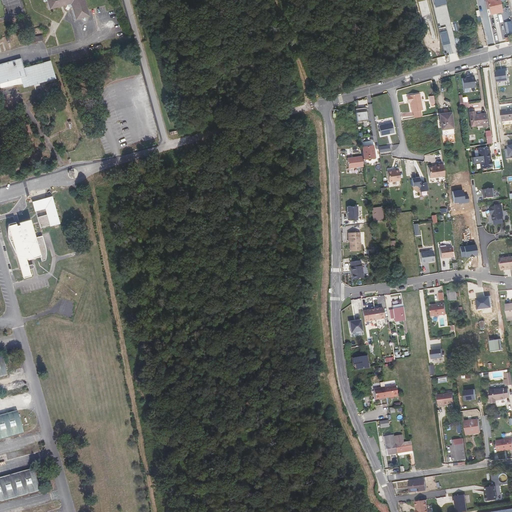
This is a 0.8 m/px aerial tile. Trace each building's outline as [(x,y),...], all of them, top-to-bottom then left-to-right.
[(84,0),(84,1),(83,0),(44,0),(48,11),(70,5),(75,21),(89,17),(84,0)] [(499,0),(485,0),(489,16),(502,13),(499,0)] [(19,59),(0,64),(0,85),(19,80),(22,70),(19,59)] [(50,62),(22,70),(19,80),(22,92),(56,81),(50,62)] [(507,71),(496,73),(497,83),(509,81),(507,71)] [(471,79),(463,80),(464,90),(476,88),(475,77),(471,77),(471,79)] [(420,95),(407,97),(408,102),(410,102),(410,104),(412,113),(413,113),(414,117),(421,116),(421,112),(423,111),(420,95)] [(475,109),(474,106),(468,106),(471,121),(477,120),(475,109)] [(476,109),(475,109),(477,120),(482,119),(482,121),(487,120),(486,119),(485,109),(485,108),(482,108),(476,109)] [(511,119),(511,109),(501,110),(503,121),(511,119)] [(454,133),(451,113),(440,115),(442,135),(454,133)] [(392,124),(379,126),(381,137),(394,134),(392,124)] [(374,151),(373,145),(363,147),(364,150),(363,151),(364,159),(375,158),(375,157),(378,156),(377,151),(374,151)] [(490,147),(478,149),(479,157),(473,157),(473,165),(480,164),(481,169),(493,167),(490,147)] [(362,157),(347,159),(349,169),(363,167),(362,157)] [(435,167),(428,168),(430,179),(446,177),(444,166),(439,166),(435,166),(435,167)] [(394,170),(387,171),(389,182),(400,180),(398,168),(394,169),(394,170)] [(422,184),(420,182),(419,178),(412,179),(413,187),(417,187),(419,189),(420,193),(428,191),(426,184),(422,184)] [(495,197),(494,188),(483,190),(483,194),(484,194),(485,198),(495,197)] [(52,225),(62,222),(54,195),(49,197),(49,198),(36,202),(38,210),(48,208),(49,214),(40,216),(43,227),(52,224),(52,225)] [(503,219),(501,205),(490,207),(491,211),(492,211),(494,220),(503,219)] [(357,207),(347,207),(348,217),(348,221),(358,221),(357,207)] [(383,218),(382,207),(371,208),(373,219),(383,218)] [(37,218),(12,225),(26,278),(37,276),(33,261),(47,257),(37,218)] [(360,233),(349,233),(349,241),(350,241),(350,251),(361,251),(360,233)] [(474,255),(478,255),(476,245),(461,247),(462,257),(466,256),(466,257),(470,256),(470,257),(474,256),(474,255)] [(453,247),(441,249),(443,259),(454,257),(453,247)] [(432,252),(419,254),(420,264),(433,262),(432,252)] [(511,256),(500,259),(502,269),(507,268),(507,269),(511,268),(511,256)] [(364,267),(364,262),(354,263),(354,268),(353,268),(354,272),(355,272),(355,275),(356,281),(366,279),(365,267),(364,267)] [(400,322),(405,321),(405,316),(403,304),(393,305),(394,309),(389,310),(391,319),(399,317),(400,322)] [(444,304),(430,306),(431,317),(446,315),(444,304)] [(382,307),(366,310),(368,321),(384,318),(382,307)] [(362,331),(360,320),(349,322),(351,333),(362,331)] [(502,346),(500,333),(494,334),(496,348),(502,346)] [(441,348),(431,350),(432,358),(443,356),(441,348)] [(367,356),(353,358),(355,370),(368,367),(367,356)] [(395,385),(374,389),(375,399),(397,396),(395,385)] [(505,389),(504,388),(490,390),(491,403),(497,403),(496,398),(496,397),(500,397),(506,396),(505,396),(509,395),(509,389),(505,389)] [(453,391),(438,394),(439,405),(450,403),(450,402),(454,402),(453,391)] [(0,439),(23,433),(17,411),(0,415),(0,439)] [(480,433),(479,419),(465,421),(467,434),(473,433),(473,434),(480,433)] [(396,453),(393,435),(385,437),(388,454),(396,453)] [(394,439),(397,453),(412,450),(411,441),(402,443),(402,437),(394,439)] [(511,437),(496,440),(497,451),(510,449),(510,450),(511,449),(511,437)] [(21,448),(30,450),(31,443),(23,441),(21,448)] [(462,456),(466,456),(465,449),(461,450),(460,444),(455,445),(456,450),(454,451),(454,452),(455,452),(455,453),(456,457),(456,458),(455,459),(456,460),(457,460),(458,459),(462,458),(462,456)] [(31,484),(32,492),(39,490),(33,469),(28,470),(31,484)] [(0,501),(32,492),(31,484),(28,470),(0,477),(0,501)] [(426,490),(425,479),(408,481),(410,492),(426,490)] [(497,499),(495,485),(485,487),(487,495),(486,495),(486,500),(487,500),(488,501),(497,499)] [(460,511),(468,511),(465,494),(453,496),(454,500),(455,500),(457,511),(460,511)] [(428,511),(427,500),(416,501),(416,507),(418,507),(418,510),(417,510),(416,510),(416,511),(428,511)]
